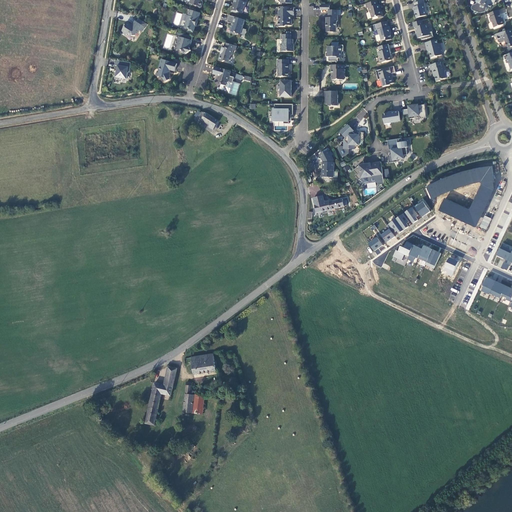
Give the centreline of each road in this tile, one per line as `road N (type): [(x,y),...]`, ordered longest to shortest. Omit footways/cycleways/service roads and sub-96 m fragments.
road 1 (tertiary): [(304,256),(152,366),(0,428)]
road 2 (unclassified): [(97,104),(199,103),(263,138),(300,180),(304,256)]
road 3 (tertiary): [(304,256),(418,173),(492,142)]
road 4 (residential): [(304,0),(302,129),(293,142)]
road 5 (unclassified): [(505,125),(456,0)]
